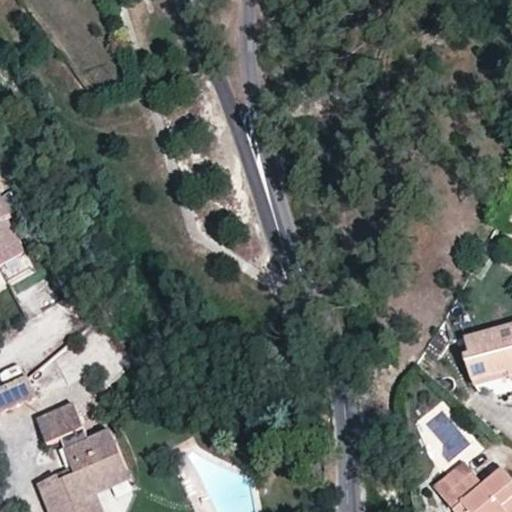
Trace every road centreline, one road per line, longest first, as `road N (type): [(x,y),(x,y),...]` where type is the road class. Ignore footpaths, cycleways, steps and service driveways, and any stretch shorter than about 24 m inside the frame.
road 1 (residential): [(181,0),(291,269)]
road 2 (residential): [(291,269),(257,94),(251,0)]
road 3 (residential): [(351,511),(352,462),(336,373),(291,269)]
